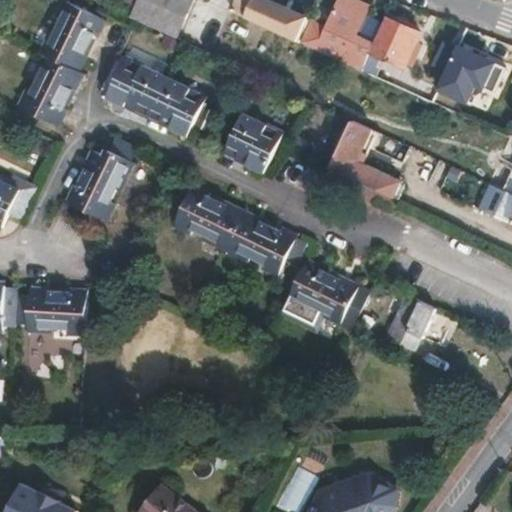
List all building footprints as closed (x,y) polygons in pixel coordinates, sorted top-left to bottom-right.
[(99,16),(64,0),(63,0),(40,50),(44,52),(21,101),(58,119),(81,69),(75,66),(99,16)] [(138,0),(132,14),(179,36),(196,0),(138,0)] [(278,11),(257,1),(257,0),(237,0),(234,9),(272,26),(296,37),(300,39),(311,14),(297,8),(296,13),(280,6),(278,11)] [(339,0),(319,47),(365,69),(385,22),(367,14),(369,7),(354,0),(339,0)] [(377,74),(380,65),(384,55),(408,66),(423,33),(387,17),(385,22),(365,69),(377,74)] [(126,61),(109,96),(190,132),(207,97),(126,61)] [(435,101),(439,92),(380,65),(377,74),(435,101)] [(464,114),(479,82),(450,69),(439,92),(435,101),(464,114)] [(244,114),(227,150),(266,167),(282,132),(244,114)] [(331,165),(394,196),(402,179),(359,159),(374,128),(353,118),(331,165)] [(114,140),(108,154),(128,163),(129,163),(136,151),(114,140)] [(511,173),(511,171),(511,145),(505,143),(497,168),(511,173)] [(128,163),(108,154),(104,162),(94,157),(70,207),(100,221),(128,163)] [(328,175),(320,192),(316,200),(333,208),(345,183),(328,175)] [(511,192),(488,181),(477,206),(511,222),(511,192)] [(17,184),(13,191),(22,196),(13,215),(26,222),(38,195),(17,184)] [(22,196),(13,191),(0,185),(0,232),(4,235),(13,215),(22,196)] [(281,273),(296,241),(269,227),(193,191),(178,223),(281,273)] [(291,300),(285,312),(301,320),(303,324),(312,328),(318,328),(324,316),(348,327),(364,294),(306,266),(291,300)] [(437,306),(408,292),(389,333),(417,347),(437,306)] [(0,339),(4,340),(9,340),(10,298),(0,297),(0,339)] [(38,299),(38,305),(37,335),(37,341),(93,342),(94,300),(38,299)] [(37,335),(38,305),(21,304),(21,335),(37,335)] [(396,488),(367,473),(361,485),(344,490),(332,484),(323,487),(310,511),(387,511),(395,503),(396,488)] [(42,491),(23,482),(7,511),(77,511),(79,509),(61,501),(62,498),(43,489),(42,491)] [(139,511),(198,511),(161,483),(139,511)]
